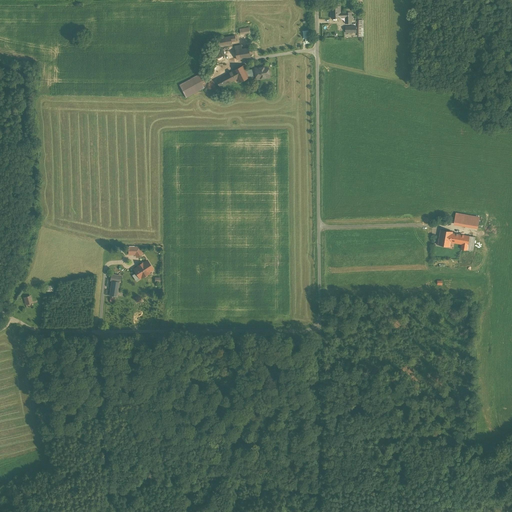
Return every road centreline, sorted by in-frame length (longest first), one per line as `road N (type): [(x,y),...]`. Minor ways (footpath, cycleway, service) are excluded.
road 1 (unclassified): [(315,0),(315,325),(99,331)]
road 2 (track): [(99,331),(109,408),(7,511)]
